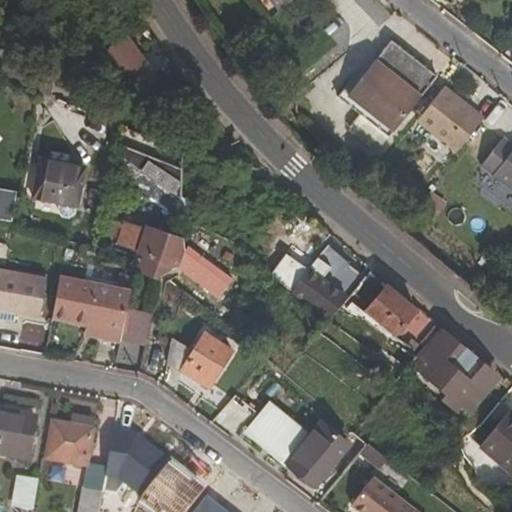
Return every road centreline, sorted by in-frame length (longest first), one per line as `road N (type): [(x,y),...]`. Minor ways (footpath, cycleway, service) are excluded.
road 1 (tertiary): [(154,0),(199,67),(294,171),(511,350)]
road 2 (residential): [(302,511),(125,385),(0,362)]
road 3 (residential): [(403,0),(511,86)]
